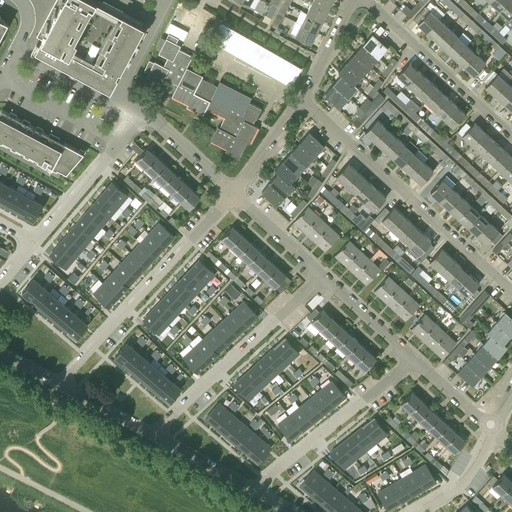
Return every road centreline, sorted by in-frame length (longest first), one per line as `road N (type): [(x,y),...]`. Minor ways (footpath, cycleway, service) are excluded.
road 1 (residential): [(511,289),(300,96)]
road 2 (residential): [(60,382),(233,192)]
road 3 (residential): [(153,434),(321,275)]
road 4 (residential): [(256,488),(413,360)]
road 5 (residential): [(511,133),(368,0)]
road 6 (residential): [(0,81),(117,142)]
road 7 (residential): [(33,242),(117,142)]
road 8 (residential): [(321,275),(413,360)]
road 9 (residential): [(233,192),(321,275)]
